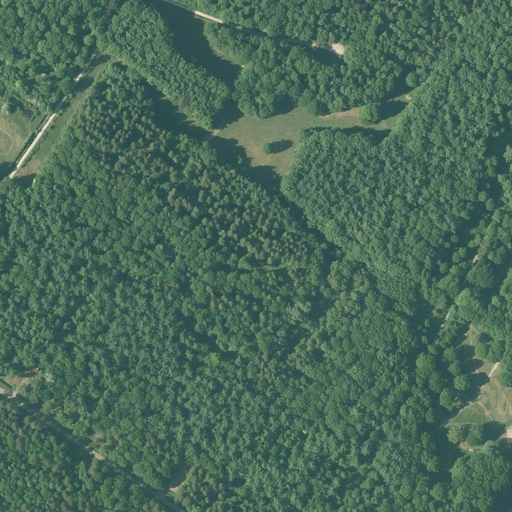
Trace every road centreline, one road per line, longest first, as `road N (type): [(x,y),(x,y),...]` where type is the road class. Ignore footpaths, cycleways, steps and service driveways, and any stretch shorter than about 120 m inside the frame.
road 1 (track): [(142,494),(210,379),(245,370),(350,219),(392,193),(443,79)]
road 2 (track): [(10,398),(162,206),(219,120),(280,0)]
road 3 (track): [(0,340),(41,358),(93,353),(165,397),(177,454),(260,511)]
road 4 (track): [(456,296),(337,250),(236,149),(199,146)]
road 5 (track): [(0,192),(131,0)]
road 6 (unclassified): [(179,511),(0,391)]
road 7 (track): [(162,0),(261,36),(338,49)]
road 8 (track): [(0,482),(51,473),(120,505)]
